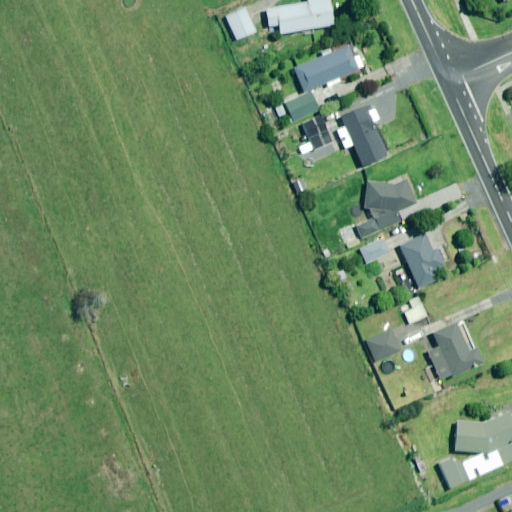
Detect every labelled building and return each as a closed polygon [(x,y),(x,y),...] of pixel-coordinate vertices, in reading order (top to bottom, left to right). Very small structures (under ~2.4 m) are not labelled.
[(306,0),(307,2),(265,10),(269,28),(279,26),(281,36),(336,26),(331,0),(306,0)] [(246,7),(226,17),(237,40),(258,32),(246,7)] [(349,44),(294,68),(304,91),(359,69),(349,44)] [(319,110),(311,92),(284,102),(294,121),(319,110)] [(368,105),(341,116),(346,125),(336,129),(345,149),(356,147),(363,166),(389,155),(373,124),(381,119),(376,108),(371,111),(368,105)] [(332,140),(321,116),(300,124),(312,141),(300,148),(303,154),(332,140)] [(399,212),(418,203),(407,179),(394,185),(368,180),(364,207),(370,208),(374,218),(356,226),(361,239),(403,221),(399,212)] [(433,251),(425,233),(398,245),(419,287),(437,281),(433,269),(436,267),(443,265),(446,261),(441,248),(433,251)] [(389,253),(383,238),(358,249),(365,263),(389,253)] [(419,295),(409,301),(412,309),(403,312),(409,325),(429,317),(419,295)] [(457,323),(433,334),(439,346),(428,351),(440,380),(452,375),(454,376),(484,364),(477,348),(469,351),(457,323)] [(401,349),(392,330),(365,339),(376,361),(401,349)] [(486,423),(457,419),(455,452),(482,453),(463,462),(463,464),(458,461),(454,463),(451,457),(438,464),(451,490),(478,479),(474,470),(477,469),(481,476),(511,461),(511,446),(510,442),(511,441),(511,417),(509,412),(486,423)] [(428,468),(423,458),(415,462),(420,473),(428,468)]
